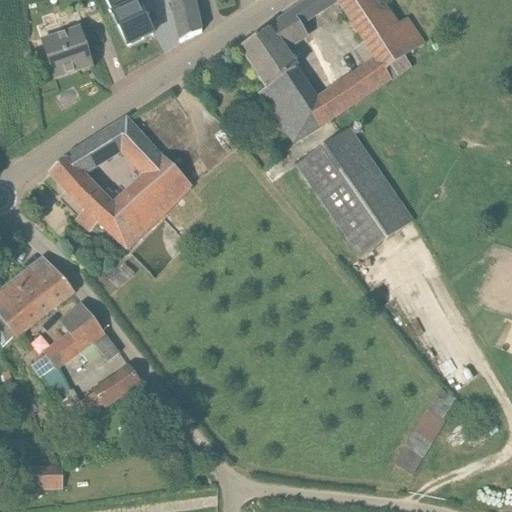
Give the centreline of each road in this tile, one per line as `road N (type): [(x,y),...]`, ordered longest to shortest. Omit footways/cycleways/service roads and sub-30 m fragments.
road 1 (unclassified): [(229,489),(70,276),(0,201)]
road 2 (unclassified): [(0,186),(279,0)]
road 3 (unclassified): [(433,511),(229,489)]
